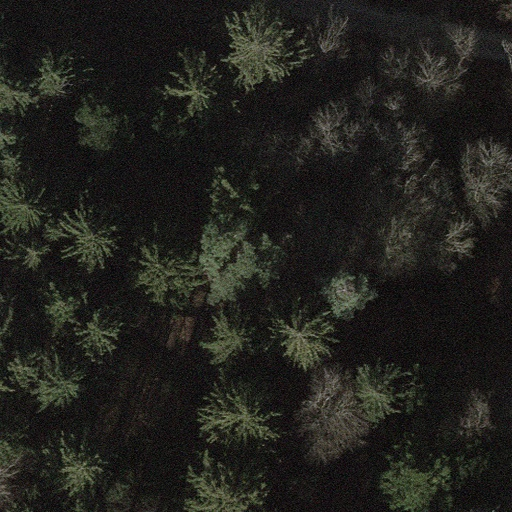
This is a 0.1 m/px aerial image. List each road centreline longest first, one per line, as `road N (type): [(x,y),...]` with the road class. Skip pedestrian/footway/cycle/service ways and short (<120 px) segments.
road 1 (track): [(0,282),(118,309),(305,434),(393,511)]
road 2 (track): [(295,0),(511,41)]
